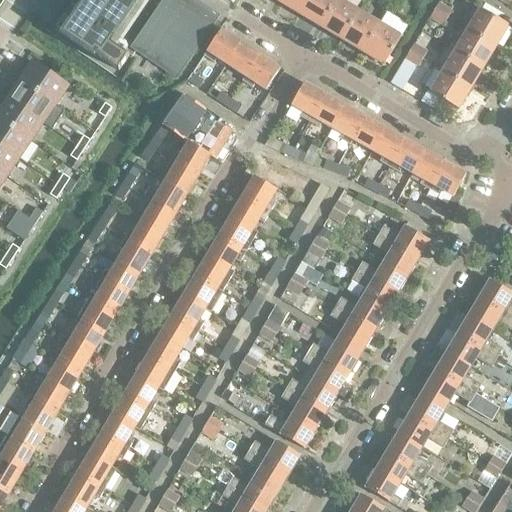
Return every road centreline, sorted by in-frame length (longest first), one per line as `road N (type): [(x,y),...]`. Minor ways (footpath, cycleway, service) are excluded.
road 1 (residential): [(305,56),(26,511)]
road 2 (residential): [(309,511),(496,209),(506,175)]
road 3 (residential): [(498,159),(454,145),(305,56)]
